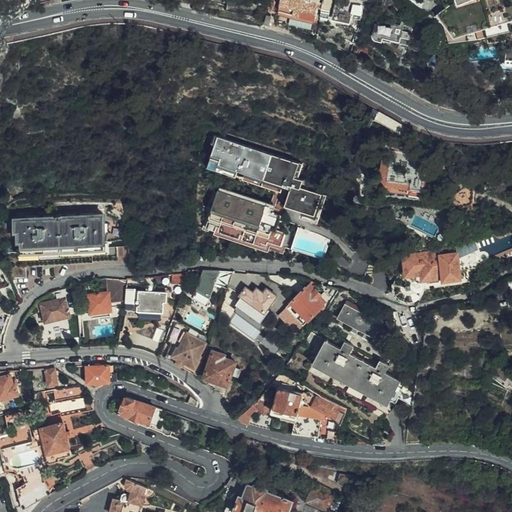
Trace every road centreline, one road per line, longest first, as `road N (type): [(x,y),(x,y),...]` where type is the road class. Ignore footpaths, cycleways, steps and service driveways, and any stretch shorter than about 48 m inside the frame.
road 1 (primary): [(0,36),(84,12),(137,9),(307,52),(432,119),(511,123)]
road 2 (tertiary): [(219,419),(110,390),(101,410),(112,422),(206,457),(217,473),(201,485),(139,463),(43,511)]
road 3 (residential): [(12,357),(15,319),(26,302),(68,277),(101,270),(285,267),(371,293),(382,280)]
road 4 (tertiary): [(511,465),(464,452),(349,452),(219,419)]
road 5 (residential): [(219,419),(194,383),(154,361),(120,352),(12,357)]
road 6 (unknown): [(379,511),(252,447),(238,426)]
